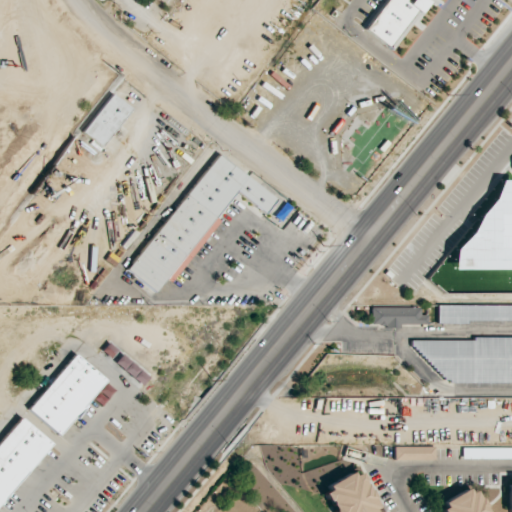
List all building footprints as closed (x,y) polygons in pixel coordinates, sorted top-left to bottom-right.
[(385,0),(364,31),(393,51),(428,0),(385,0)] [(103,147),(129,106),(109,93),(83,134),(103,147)] [(127,271),(158,295),(236,193),(263,213),(275,197),(216,153),(127,271)] [(511,304),(437,304),(437,319),(511,319),(511,304)] [(419,307),(370,307),(370,326),(399,326),(399,324),(426,324),(426,315),(419,315),(419,307)] [(511,336),(410,338),(410,349),(418,349),(418,357),(427,357),(427,367),(438,366),(438,384),(511,382),(511,336)] [(73,353),(26,409),(58,436),(98,389),(107,397),(114,389),(73,353)] [(143,384),(149,375),(119,355),(113,365),(143,384)] [(0,505),(50,442),(18,416),(0,438),(0,505)] [(433,446),(393,447),(394,461),(434,460),(433,446)] [(378,511),(358,468),(321,486),(333,511),(378,511)] [(486,511),(474,485),(437,502),(441,511),(486,511)]
